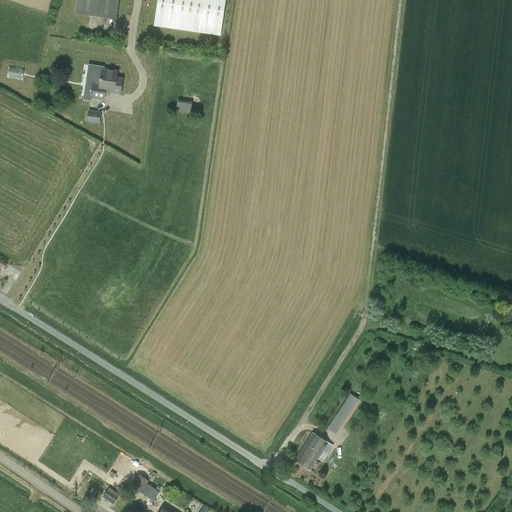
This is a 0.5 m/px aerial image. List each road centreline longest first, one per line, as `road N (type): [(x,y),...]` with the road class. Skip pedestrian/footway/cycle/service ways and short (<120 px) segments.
road 1 (track): [(271,470),(362,325),(400,0)]
road 2 (unclassified): [(271,470),(0,298)]
